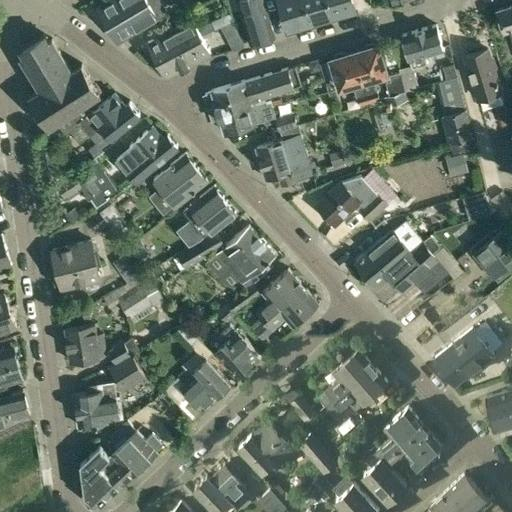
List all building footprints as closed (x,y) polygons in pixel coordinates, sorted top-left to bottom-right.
[(107,25),(149,0),(111,0),(97,8),(107,25)] [(158,0),(149,0),(107,25),(116,41),(117,41),(155,19),(160,27),(170,21),(165,13),(158,0)] [(261,0),(236,0),(241,14),(250,43),(273,36),(265,7),(264,7),(261,0)] [(278,0),(282,10),(287,29),(310,22),(303,0),(278,0)] [(303,0),(310,22),(333,15),(327,0),(303,0)] [(327,0),(333,15),(354,9),(351,0),(327,0)] [(511,4),(511,5),(511,6),(496,10),(503,32),(508,31),(511,43),(511,4)] [(157,61),(201,37),(192,20),(147,44),(157,61)] [(401,35),(410,65),(411,68),(412,67),(427,63),(425,56),(444,50),(436,25),(435,25),(423,29),(422,28),(410,32),(410,33),(401,35)] [(44,36),(32,43),(20,50),(24,56),(21,58),(40,89),(28,96),(48,128),(49,127),(73,112),(83,105),(99,94),(81,65),(70,71),(60,54),(51,40),(48,42),(44,36)] [(165,77),(185,67),(210,54),(201,37),(157,61),(165,77)] [(246,48),(241,39),(230,44),(234,51),(246,48)] [(353,52),(362,82),(386,74),(385,68),(377,45),(375,46),(372,44),(365,46),(364,49),(353,52)] [(504,103),(487,49),(464,56),(477,98),(479,97),(483,109),(504,103)] [(362,82),(353,52),(344,55),(341,53),(334,55),(333,58),(330,59),(339,89),(362,82)] [(410,65),(400,68),(406,91),(418,87),(412,67),(411,68),(410,65)] [(386,87),(366,93),(369,102),(405,92),(404,91),(406,91),(400,68),(398,69),(399,72),(389,76),(390,79),(384,81),(386,87)] [(293,88),(287,69),(244,82),(243,81),(211,91),(211,92),(204,95),(211,115),(251,103),(250,101),(293,88)] [(456,77),(436,82),(444,115),(442,116),(449,143),(472,138),(465,110),(464,110),(456,77)] [(360,105),(369,102),(366,93),(357,96),(360,105)] [(83,105),(73,112),(49,127),(57,140),(70,129),(79,141),(87,134),(88,135),(90,134),(99,146),(139,114),(135,109),(129,102),(123,106),(114,94),(90,113),(83,105)] [(251,103),(211,115),(213,120),(218,118),(219,119),(224,132),(256,123),(256,120),(265,118),(274,115),(271,102),(261,105),(256,106),(255,104),(251,105),(251,103)] [(295,125),(292,113),(273,118),(276,130),(295,125)] [(129,147),(120,154),(117,157),(135,179),(147,168),(148,169),(177,146),(167,134),(162,138),(152,127),(129,145),(129,147)] [(300,134),(288,138),(282,140),(282,139),(255,148),(259,160),(258,160),(261,167),(261,168),(306,155),(300,135),(300,134)] [(341,149),(329,153),(333,166),(345,162),(341,149)] [(166,213),(175,206),(206,180),(185,153),(153,178),(160,187),(151,195),(166,213)] [(265,179),(266,179),(277,175),(280,184),(312,174),(306,155),(261,168),(264,178),(265,179)] [(455,175),(468,171),(464,155),(450,159),(455,175)] [(65,196),(80,186),(88,197),(95,207),(119,191),(95,157),(93,158),(96,162),(88,167),(84,169),(73,176),(58,186),(65,196)] [(372,196),(371,194),(364,186),(353,195),(340,182),(315,205),(333,224),(354,206),(357,209),(372,196)] [(213,185),(189,204),(189,205),(182,210),(203,236),(209,230),(210,232),(235,212),(213,185)] [(376,190),(371,194),(372,196),(357,209),(369,221),(389,203),(376,190)] [(478,217),(492,213),(486,192),(471,196),(478,217)] [(100,211),(90,218),(98,229),(108,222),(114,231),(126,223),(112,203),(100,211)] [(248,224),(221,249),(204,264),(230,292),(274,253),(248,224)] [(511,237),(504,227),(472,253),(493,278),(494,276),(498,280),(511,269),(511,237)] [(413,232),(402,241),(393,231),(354,262),(367,277),(405,246),(411,252),(422,242),(413,232)] [(207,235),(175,254),(185,271),(207,257),(204,253),(221,243),(215,233),(208,237),(207,235)] [(0,268),(11,265),(1,234),(0,234),(0,268)] [(405,246),(367,277),(376,289),(390,277),(402,291),(421,276),(431,288),(448,273),(432,254),(440,247),(431,236),(422,242),(411,252),(405,246)] [(89,240),(51,250),(61,288),(99,278),(89,240)] [(127,283),(143,272),(129,251),(113,262),(127,283)] [(263,320),(302,285),(287,268),(261,291),(269,299),(255,311),(263,320)] [(163,297),(150,275),(115,295),(128,318),(163,297)] [(223,302),(233,315),(259,295),(252,285),(234,298),(232,295),(223,302)] [(302,285),(263,320),(271,329),(284,317),(291,325),(317,301),(302,285)] [(4,293),(0,294),(0,313),(10,310),(4,293)] [(223,304),(214,312),(224,324),(234,317),(223,304)] [(10,310),(0,313),(0,333),(16,327),(10,310)] [(271,329),(263,320),(253,328),(261,337),(271,329)] [(103,323),(94,323),(64,327),(69,361),(98,357),(107,354),(103,323)] [(210,352),(196,338),(182,323),(174,331),(195,352),(181,366),(184,369),(177,376),(182,382),(179,385),(200,407),(215,392),(216,393),(228,382),(205,357),(210,352)] [(229,323),(219,333),(209,341),(215,348),(239,373),(251,361),(248,358),(256,350),(236,329),(235,329),(229,323)] [(473,327),(435,357),(456,384),(494,354),(473,327)] [(129,354),(122,343),(107,352),(114,363),(129,354)] [(0,366),(17,362),(12,346),(0,349),(0,366)] [(325,405),(373,364),(358,347),(332,370),(339,377),(317,396),(325,405)] [(129,354),(114,363),(109,367),(123,390),(144,378),(137,367),(129,354)] [(0,385),(22,378),(17,362),(0,366),(0,385)] [(387,381),(373,364),(325,405),(333,414),(354,396),(361,403),(387,381)] [(117,395),(113,396),(111,382),(97,384),(98,390),(73,394),(78,426),(106,421),(120,419),(117,395)] [(511,388),(486,396),(491,413),(511,407),(511,388)] [(0,422),(29,415),(22,390),(0,395),(0,422)] [(298,393),(288,402),(304,420),(315,411),(298,393)] [(380,446),(381,447),(387,454),(423,423),(408,405),(383,426),(392,436),(380,446)] [(511,426),(511,407),(491,413),(496,430),(511,426)] [(119,445),(134,431),(127,420),(107,434),(119,445)] [(250,432),(238,444),(262,470),(275,458),(274,457),(279,453),(285,459),(293,451),(287,445),(289,442),(268,421),(253,435),(250,432)] [(426,427),(423,423),(387,454),(395,463),(406,453),(407,453),(421,469),(440,452),(441,443),(426,427)] [(372,435),(379,429),(375,424),(368,430),(372,435)] [(107,450),(115,458),(131,474),(155,451),(154,450),(162,443),(152,433),(145,440),(135,430),(134,431),(119,445),(114,450),(112,446),(113,445),(105,435),(102,438),(110,447),(107,450)] [(368,431),(354,445),(363,455),(377,442),(368,431)] [(312,433),(298,442),(323,471),(336,460),(312,433)] [(99,445),(80,463),(83,489),(115,458),(107,450),(105,452),(99,445)] [(395,463),(387,454),(381,447),(367,460),(371,465),(362,473),(388,500),(406,483),(392,468),(396,465),(395,464),(395,463)] [(115,458),(83,489),(84,496),(95,507),(98,504),(101,506),(109,499),(107,496),(122,482),(124,484),(132,477),(130,475),(131,474),(115,458)] [(230,458),(225,463),(224,463),(209,477),(206,474),(194,486),(218,511),(231,500),(230,499),(235,494),(236,495),(241,500),(249,493),(243,487),(245,485),(234,473),(240,468),(230,458)] [(464,472),(452,483),(430,504),(432,507),(426,511),(450,511),(458,505),(452,500),(473,481),(464,472)] [(320,474),(310,483),(324,498),(334,490),(320,474)] [(337,499),(347,511),(375,511),(379,508),(355,482),(349,488),(342,480),(334,487),(341,495),(337,499)] [(458,505),(450,511),(475,511),(490,499),(473,481),(452,500),(458,505)] [(310,487),(302,495),(313,506),(320,499),(310,487)] [(279,511),(286,506),(270,488),(258,500),(268,511),(279,511)] [(192,511),(181,500),(169,511),(168,511),(206,511),(205,511),(192,511)]
